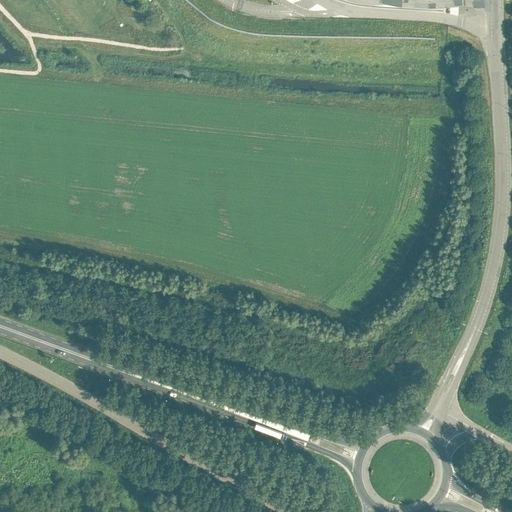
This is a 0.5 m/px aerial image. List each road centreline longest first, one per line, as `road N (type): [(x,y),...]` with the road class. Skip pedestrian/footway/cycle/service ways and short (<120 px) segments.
road 1 (tertiary): [(456,366),(474,328),(505,199),(496,0)]
road 2 (unclassified): [(291,511),(0,349)]
road 3 (primary): [(299,433),(0,327)]
road 4 (track): [(143,511),(124,476),(97,450),(0,406)]
